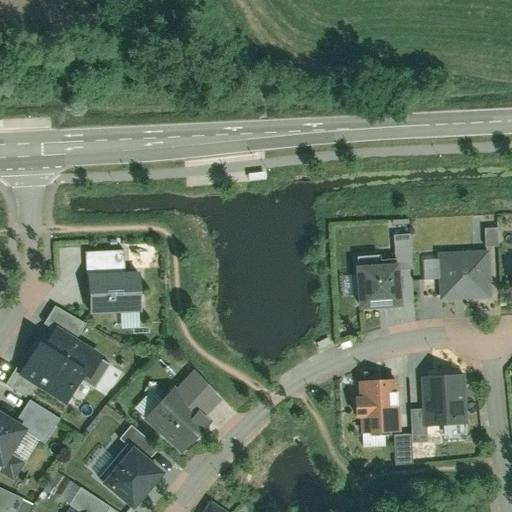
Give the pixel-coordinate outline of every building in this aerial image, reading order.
[(128,244),(81,246),(82,274),(90,274),(91,312),(146,309),(144,271),(129,272),(128,244)] [(491,301),(489,254),(440,256),(443,303),(491,301)] [(401,313),(400,267),(358,268),(359,314),(401,313)] [(50,326),(22,372),(66,399),(79,377),(98,346),(81,336),(89,324),(54,303),(42,322),(50,326)] [(175,383),(146,416),(183,450),(213,416),(206,410),(222,392),(195,369),(179,387),(175,383)] [(466,429),(464,379),(423,380),(424,430),(466,429)] [(400,438),(397,385),(358,387),(361,440),(400,438)] [(0,405),(0,471),(14,479),(26,457),(14,450),(23,435),(43,447),(61,415),(31,398),(20,417),(0,405)] [(128,443),(102,475),(137,504),(169,466),(153,453),(159,445),(132,422),(120,437),(128,443)] [(0,511),(16,511),(24,497),(0,485),(0,511)] [(81,511),(105,511),(111,504),(82,485),(69,504),(81,511)] [(236,511),(213,497),(203,511),(236,511)]
